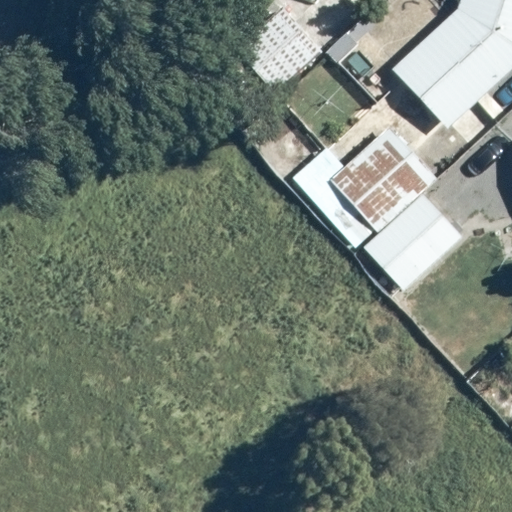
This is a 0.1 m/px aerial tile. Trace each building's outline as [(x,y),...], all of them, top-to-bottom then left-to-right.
[(511,0),(464,0),(390,67),(444,128),(511,66),(511,0)] [(320,49),(277,1),(231,43),(274,91),(320,49)] [(414,157),(386,124),(346,157),(333,142),(292,175),(350,246),(431,179),(414,157)] [(460,235),(423,194),(363,248),(401,289),(460,235)] [(511,363),(510,362),(485,382),(511,414),(511,363)]
